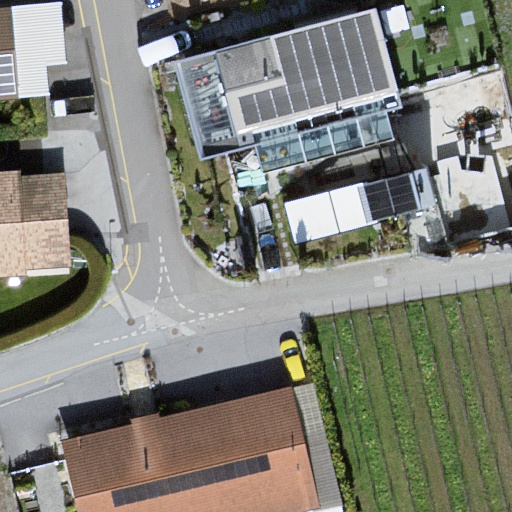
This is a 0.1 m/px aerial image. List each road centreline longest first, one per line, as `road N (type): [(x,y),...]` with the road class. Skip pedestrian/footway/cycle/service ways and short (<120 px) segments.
road 1 (residential): [(161,327),(511,266)]
road 2 (residential): [(161,327),(106,0)]
road 3 (residential): [(0,380),(161,327)]
